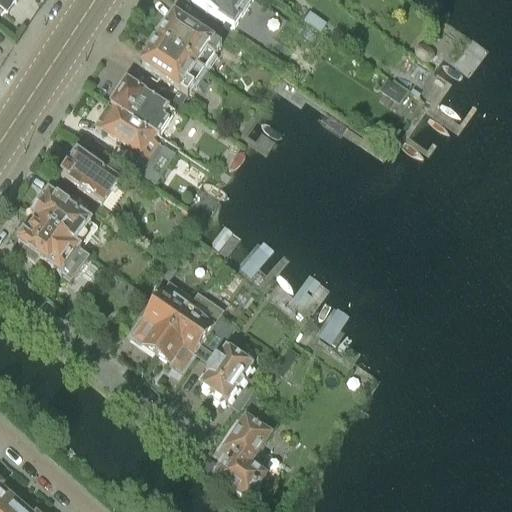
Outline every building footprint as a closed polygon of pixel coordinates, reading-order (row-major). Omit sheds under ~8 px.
[(0,0),(0,10),(6,16),(18,0),(0,0)] [(232,32),(238,36),(268,55),(288,25),(249,0),(186,0),(186,1),(232,32)] [(163,25),(153,41),(196,70),(206,56),(213,60),(220,50),(176,20),(171,21),(168,25),(167,24),(166,24),(165,24),(164,25),(163,25)] [(238,36),(232,32),(226,41),(232,45),(238,36)] [(187,85),(196,70),(153,41),(142,56),(142,58),(142,59),(143,60),(144,61),(141,65),(142,70),(175,92),(170,100),(181,107),(193,89),(187,85)] [(187,111),(181,107),(170,100),(164,109),(128,86),(124,86),(119,95),(116,96),(110,105),(111,107),(159,140),(175,116),(181,120),(187,111)] [(164,143),(159,140),(111,107),(110,109),(96,130),(118,145),(118,148),(126,153),(129,152),(153,168),(163,153),(160,150),(164,143)] [(76,157),(60,180),(102,211),(118,188),(76,157)] [(31,213),(31,218),(74,249),(90,227),(81,220),(87,212),(64,196),(58,204),(48,196),(42,205),(35,206),(31,213)] [(24,254),(20,260),(34,270),(38,264),(60,280),(80,253),(74,249),(31,218),(31,219),(31,220),(36,224),(26,239),(23,239),(17,246),(18,249),(18,250),(24,254)] [(167,286),(176,275),(173,273),(167,274),(161,282),(167,286)] [(130,342),(157,361),(192,309),(191,308),(193,305),(168,288),(130,342)] [(221,352),(234,333),(218,323),(213,331),(210,328),(215,321),(207,315),(208,314),(203,310),(202,312),(194,306),(192,309),(157,361),(155,364),(166,372),(168,368),(170,370),(182,353),(192,360),(194,358),(210,370),(221,352)] [(240,387),(252,370),(226,352),(224,354),(221,352),(210,370),(205,377),(207,378),(199,390),(213,399),(212,403),(220,408),(224,406),(226,408),(238,416),(252,395),(240,387)] [(278,367),(274,374),(283,380),(288,374),(278,367)] [(224,454),(232,460),(247,470),(248,469),(269,439),(245,423),(224,454)] [(247,470),(232,460),(217,482),(248,503),(264,480),(248,469),(247,470)] [(0,511),(10,511),(15,507),(0,493),(0,511)]
